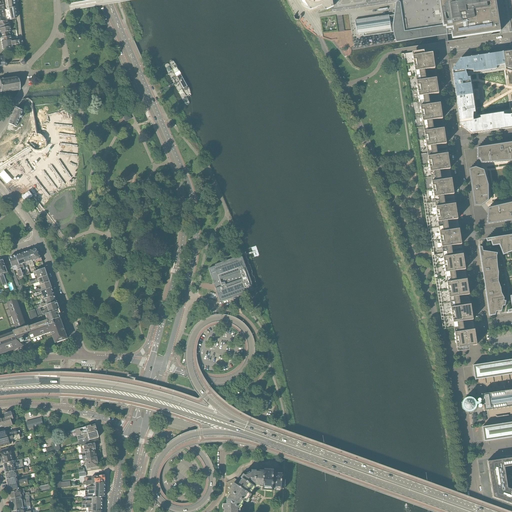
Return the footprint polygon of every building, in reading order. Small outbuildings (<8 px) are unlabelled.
[(4,0),(5,2),(3,2),(2,0),(1,0),(0,0),(0,10),(3,10),(4,10),(11,9),(9,0),(4,0)] [(297,0),(298,1),(300,1),(303,7),(311,10),(322,5),(324,8),(325,10),(333,7),(333,4),(332,0),(297,0)] [(453,41),(500,34),(499,28),(497,14),(495,0),(444,0),(449,25),(404,32),(400,8),(400,7),(400,6),(399,5),(398,5),(397,5),(397,6),(396,6),(396,7),(395,9),(395,15),(392,16),(393,20),(394,25),(395,29),(395,32),(396,38),(396,39),(395,40),(395,42),(405,41),(438,35),(450,33),(452,33),(452,34),(453,41)] [(5,21),(7,20),(10,20),(16,19),(14,8),(11,9),(4,10),(3,10),(4,15),(5,21)] [(363,37),(395,32),(395,29),(394,25),(393,20),(392,16),(389,16),(389,15),(387,16),(387,15),(386,15),(386,16),(379,17),(375,17),(368,18),(365,19),(358,20),(357,20),(355,20),(356,26),(356,30),(357,35),(363,34),(363,37)] [(17,39),(17,36),(16,30),(10,31),(0,33),(0,36),(0,38),(1,42),(12,40),(17,39)] [(19,47),(18,45),(12,45),(12,42),(13,42),(12,40),(1,42),(2,50),(19,47)] [(474,119),(473,113),(468,78),(467,72),(473,71),(473,68),(479,68),(479,70),(505,66),(505,71),(511,72),(511,50),(509,51),(509,52),(503,53),(503,52),(502,52),(502,53),(478,57),(478,56),(477,56),(477,57),(471,58),(471,57),(460,59),(452,70),(454,81),(455,81),(456,87),(455,87),(458,109),(459,109),(460,115),(459,115),(460,126),(472,134),(483,132),(483,131),(489,131),(489,132),(490,131),(511,127),(511,108),(511,109),(511,110),(511,114),(503,115),(487,118),(487,120),(481,121),(481,118),(474,119)] [(435,69),(434,63),(431,63),(431,59),(433,59),(432,53),(413,56),(415,72),(425,70),(435,69)] [(7,63),(7,65),(21,64),(22,65),(23,66),(24,65),(25,65),(25,64),(25,63),(24,61),(24,57),(22,59),(19,62),(7,63)] [(165,65),(165,66),(165,67),(185,105),(185,106),(186,106),(187,106),(188,106),(189,105),(189,104),(189,103),(189,102),(186,97),(188,96),(190,97),(191,98),(191,97),(190,92),(178,68),(174,61),(173,60),(172,60),(170,61),(169,62),(170,64),(170,66),(168,64),(167,64),(166,64),(165,65)] [(426,80),(425,70),(415,72),(416,81),(426,80)] [(0,94),(19,91),(17,79),(15,78),(0,79),(0,94)] [(439,94),(438,88),(435,89),(435,84),(437,84),(436,78),(426,80),(416,81),(419,97),(428,95),(439,94)] [(430,105),(428,95),(419,97),(420,106),(430,105)] [(442,119),(442,113),(439,114),(438,109),(441,109),(440,103),(430,105),(420,106),(423,122),(432,120),(442,119)] [(16,108),(7,129),(14,133),(17,127),(20,118),(22,118),(23,116),(21,116),(24,111),(16,108)] [(434,130),(432,120),(423,122),(424,132),(434,130)] [(446,144),(445,138),(443,139),(442,135),(445,134),(444,129),(434,130),(424,132),(427,147),(436,146),(446,144)] [(511,220),(511,142),(477,148),(477,159),(480,159),(481,163),(511,160),(511,202),(488,208),(487,224),(511,220)] [(437,151),(436,146),(427,147),(427,152),(428,157),(437,155),(437,151)] [(450,169),(449,164),(447,164),(446,160),(449,159),(448,154),(437,155),(428,157),(430,172),(440,171),(450,169)] [(475,206),(481,206),(488,201),(488,185),(483,171),(475,168),(469,170),(475,206)] [(441,180),(440,171),(430,172),(432,182),(441,180)] [(454,194),(453,189),(451,189),(450,185),(452,184),(452,179),(441,180),(432,182),(434,197),(443,196),(454,194)] [(445,206),(443,196),(434,197),(436,207),(445,206)] [(458,219),(457,214),(454,214),(454,210),(456,209),(455,204),(445,206),(436,207),(438,222),(447,221),(458,219)] [(449,231),(447,221),(438,222),(439,232),(449,231)] [(462,245),(461,239),(458,239),(458,235),(460,235),(459,229),(449,231),(439,232),(442,248),(451,246),(462,245)] [(511,235),(490,238),(486,239),(487,242),(491,241),(492,243),(498,246),(503,255),(511,252),(511,251),(511,235)] [(452,251),(451,246),(442,248),(443,253),(443,257),(452,256),(452,251)] [(495,315),(496,312),(501,311),(502,306),(505,306),(506,301),(503,301),(504,299),(501,293),(500,288),(498,281),(498,273),(497,268),(496,257),(497,254),(483,251),(482,248),(479,248),(484,283),(489,316),(495,315)] [(29,251),(34,265),(43,262),(41,259),(38,250),(35,249),(29,251)] [(32,270),(35,268),(34,265),(29,251),(23,253),(27,265),(30,264),(32,270)] [(24,266),(27,265),(23,253),(17,256),(23,273),(26,272),(24,266)] [(465,270),(465,264),(462,264),(461,260),(464,260),(463,254),(452,256),(443,257),(446,273),(455,271),(465,270)] [(24,276),(23,273),(17,256),(9,258),(13,269),(14,270),(14,271),(14,270),(18,269),(18,270),(17,270),(20,278),(24,276)] [(244,294),(250,291),(254,290),(242,257),(209,269),(220,302),(231,299),(238,296),(239,297),(244,295),(244,294)] [(35,280),(47,275),(45,268),(33,272),(35,276),(33,276),(35,280)] [(19,286),(14,270),(14,271),(14,270),(11,271),(19,293),(22,292),(19,286)] [(456,281),(455,271),(446,273),(447,282),(456,281)] [(39,282),(40,285),(49,281),(47,275),(35,280),(30,281),(31,285),(39,282)] [(469,295),(468,289),(466,290),(465,285),(468,285),(467,279),(456,281),(447,282),(449,298),(458,296),(469,295)] [(33,291),(34,294),(52,287),(49,281),(40,285),(38,286),(39,289),(33,291)] [(41,301),(54,295),(52,287),(34,294),(33,294),(34,298),(39,296),(41,301)] [(40,308),(47,305),(57,302),(55,295),(54,295),(41,301),(40,301),(41,304),(37,306),(38,309),(40,308)] [(460,306),(458,296),(449,298),(451,307),(460,306)] [(14,333),(6,336),(0,337),(0,354),(11,350),(23,346),(24,346),(22,342),(31,339),(42,336),(51,332),(52,332),(56,343),(67,339),(62,325),(60,319),(60,318),(48,322),(47,320),(37,324),(30,326),(29,326),(26,327),(17,302),(18,302),(17,300),(16,300),(8,303),(17,330),(14,331),(14,333)] [(31,320),(45,315),(59,309),(57,302),(47,305),(48,309),(45,310),(41,312),(40,308),(38,309),(37,309),(26,312),(29,320),(31,320)] [(473,320),(472,314),(470,315),(469,310),(472,310),(471,304),(460,306),(451,307),(453,323),(462,322),(473,320)] [(47,320),(59,316),(59,314),(61,313),(59,309),(45,315),(47,320)] [(464,331),(462,322),(453,323),(455,333),(464,331)] [(477,345),(476,339),(474,340),(473,335),(475,335),(475,330),(464,331),(455,333),(457,348),(466,347),(477,345)] [(478,402),(476,403),(475,401),(474,400),(473,399),(472,398),(471,398),(470,398),(468,398),(467,398),(465,399),(464,399),(463,400),(462,401),(462,403),(462,404),(462,406),(462,407),(462,408),(463,409),(464,410),(465,411),(466,412),(468,412),(469,412),(470,412),(472,412),(473,411),(474,410),(475,409),(475,408),(476,407),(476,406),(476,405),(479,405),(478,406),(478,407),(479,407),(479,408),(480,408),(481,408),(481,407),(481,406),(481,405),(481,404),(483,404),(484,410),(484,411),(484,410),(488,409),(488,410),(488,409),(492,409),(492,410),(492,409),(496,408),(496,409),(496,408),(500,408),(500,409),(500,408),(503,407),(504,408),(504,407),(507,407),(508,407),(508,406),(511,406),(511,407),(511,406),(511,405),(511,422),(482,426),(484,441),(511,437),(511,359),(473,365),(475,380),(511,374),(511,389),(510,390),(509,389),(509,390),(506,391),(505,390),(505,391),(502,391),(501,391),(501,392),(498,392),(498,391),(497,391),(497,392),(494,393),(494,392),(493,392),(493,393),(490,393),(490,392),(489,392),(489,393),(486,394),(486,393),(485,393),(485,394),(482,394),(481,394),(481,395),(482,401),(480,402),(480,401),(480,400),(480,399),(479,399),(478,399),(477,400),(477,401),(478,401),(478,402)] [(0,427),(4,426),(5,428),(13,425),(11,420),(14,419),(12,412),(4,414),(5,418),(0,419),(0,427)] [(44,428),(43,425),(41,418),(26,422),(28,429),(39,426),(40,429),(44,428)] [(75,438),(97,431),(95,425),(92,425),(75,430),(77,436),(75,437),(75,438)] [(0,440),(20,435),(20,434),(19,431),(10,433),(9,430),(7,431),(1,432),(0,432),(0,440)] [(97,431),(75,438),(76,441),(78,440),(85,438),(86,441),(99,438),(97,431)] [(20,435),(0,440),(0,447),(13,444),(12,440),(21,438),(20,435)] [(83,453),(95,451),(95,449),(96,449),(95,444),(84,446),(80,447),(81,453),(83,453)] [(17,451),(15,452),(14,446),(0,450),(3,464),(17,461),(19,460),(17,451)] [(83,460),(97,458),(97,457),(96,457),(95,451),(83,453),(84,456),(82,456),(83,460)] [(511,511),(511,457),(510,458),(509,458),(503,459),(502,459),(496,460),(494,460),(489,461),(487,461),(488,463),(488,468),(489,470),(489,472),(489,473),(491,482),(491,484),(491,486),(491,488),(492,493),(493,497),(494,498),(500,500),(501,500),(503,501),(505,502),(511,504),(511,511),(509,511),(508,511),(507,511),(511,511)] [(97,458),(83,460),(85,460),(86,463),(85,464),(86,468),(98,467),(97,463),(98,463),(97,458)] [(6,473),(19,470),(18,466),(18,463),(17,463),(17,461),(3,464),(6,473)] [(7,480),(20,477),(19,474),(29,471),(28,468),(19,470),(6,473),(7,480)] [(240,507),(244,500),(247,502),(252,494),(250,493),(255,486),(263,487),(263,490),(273,491),(273,487),(281,488),(283,488),(285,488),(286,480),(284,480),(282,480),(283,473),(274,473),(274,469),(265,469),(264,472),(257,471),(257,470),(252,470),(252,472),(247,475),(247,473),(245,475),(243,474),(241,478),(242,478),(238,485),(234,483),(229,491),(231,492),(227,499),(227,504),(223,504),(223,508),(224,508),(224,511),(239,511),(239,508),(240,507)] [(95,484),(105,483),(105,475),(104,475),(103,475),(103,474),(102,474),(101,474),(101,475),(100,476),(95,476),(91,477),(92,480),(86,481),(86,482),(83,482),(83,485),(86,485),(95,484)] [(8,486),(28,482),(27,479),(20,480),(20,477),(7,480),(8,486)] [(10,493),(22,490),(22,487),(29,485),(28,482),(8,486),(10,493)] [(85,491),(105,490),(105,483),(95,484),(95,487),(89,487),(86,487),(85,487),(85,491)] [(11,499),(22,497),(24,496),(30,495),(29,492),(24,493),(24,490),(22,490),(10,493),(11,499)] [(12,505),(30,502),(34,501),(33,498),(25,500),(23,501),(22,497),(11,499),(12,505)] [(13,511),(24,510),(23,506),(25,506),(26,507),(31,506),(30,502),(12,505),(13,511)]
